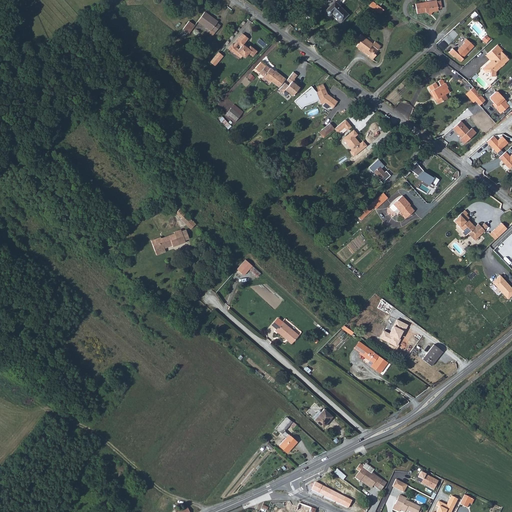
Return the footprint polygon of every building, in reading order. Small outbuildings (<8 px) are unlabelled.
[(334,12),(342,20),(349,14),(336,0),(335,0),(325,9),(330,15),(334,12)] [(381,13),(385,8),(373,0),(369,4),(381,13)] [(440,7),(437,0),(427,0),(417,2),(418,12),(427,10),(430,10),(433,12),(435,10),(440,9),(440,7)] [(212,32),(218,25),(214,23),(215,22),(202,12),(195,21),(208,31),(209,30),(212,32)] [(191,26),(185,22),(177,32),(180,34),(181,33),(184,35),(191,26)] [(232,44),(228,49),(235,54),(237,52),(242,55),(245,58),(248,53),(252,56),(256,51),(250,46),(248,48),(243,45),(248,39),(242,34),(235,42),(236,42),(234,45),(232,44)] [(369,56),(373,59),(376,55),(372,51),(373,49),(371,47),(372,45),(379,50),(382,46),(376,42),(374,44),(362,35),(356,42),(360,45),(358,47),(363,51),(364,51),(369,55),(369,56)] [(482,39),(486,44),(491,39),(487,35),(482,39)] [(461,62),(464,59),(463,58),(466,55),(465,54),(473,45),(466,38),(455,51),(452,49),(449,53),(454,57),(455,57),(461,62)] [(486,67),(489,70),(491,68),(492,69),(492,73),(498,73),(498,68),(507,61),(507,60),(511,56),(504,48),(505,47),(500,42),(490,51),(495,56),(493,58),(486,65),(486,67)] [(219,52),(211,62),(216,66),(224,56),(219,52)] [(272,82),(280,88),(287,79),(279,73),(278,74),(272,68),(271,69),(262,62),(256,69),(261,73),(260,74),(264,77),(264,78),(271,84),(272,82)] [(294,72),(287,80),(290,83),(288,85),(285,83),(279,90),(283,93),(286,90),(294,97),(301,88),(297,85),(298,83),(295,80),(298,75),(294,72)] [(431,88),(436,97),(438,102),(448,97),(446,93),(448,92),(446,87),(448,86),(445,81),(444,82),(442,78),(440,78),(438,79),(441,84),(438,85),(436,80),(429,84),(431,88)] [(478,98),(484,93),(476,84),(470,89),(478,98)] [(325,102),(329,106),(332,108),(338,102),(329,95),(327,93),(326,92),(325,89),(317,92),(311,86),(294,101),(301,109),(304,106),(319,100),(321,104),(323,103),(325,102)] [(478,98),(470,89),(468,90),(476,99),(478,98)] [(496,92),(490,97),(490,99),(496,105),(496,108),(500,113),(508,106),(506,103),(506,101),(498,92),(496,92)] [(484,93),(478,98),(482,102),(488,97),(484,93)] [(228,115),(235,121),(239,116),(229,108),(224,115),(226,116),(228,115)] [(465,142),(479,129),(475,124),(472,126),(463,117),(455,125),(464,134),(460,137),(465,142)] [(351,126),(345,118),(334,127),(337,132),(344,126),(347,129),(351,126)] [(321,129),(326,134),(332,129),(334,127),(329,122),(321,129)] [(354,129),(346,136),(348,138),(345,140),(353,149),(351,151),(354,155),(367,145),(363,140),(360,143),(355,136),(357,134),(354,129)] [(494,134),(487,140),(497,151),(508,141),(502,134),(498,138),(494,134)] [(499,156),(509,167),(511,164),(511,152),(510,154),(506,150),(499,156)] [(387,173),(385,171),(382,168),(385,165),(379,159),(370,167),(374,172),(375,171),(382,178),(381,179),(383,182),(391,175),(388,172),(387,173)] [(416,163),(409,169),(417,175),(416,177),(429,185),(431,182),(435,185),(438,179),(434,176),(433,178),(423,171),(416,163)] [(384,192),(372,204),(377,209),(389,197),(384,192)] [(162,196),(177,211),(180,208),(165,194),(162,196)] [(394,209),(406,198),(403,195),(391,206),(394,209)] [(403,213),(411,206),(409,204),(410,203),(406,198),(394,209),(397,213),(401,210),(403,213)] [(415,210),(411,206),(403,213),(408,217),(415,210)] [(196,225),(180,209),(178,212),(183,217),(182,219),(192,229),(196,225)] [(463,217),(460,214),(454,220),(464,231),(462,232),(466,236),(469,233),(475,240),(485,230),(484,229),(488,226),(484,222),(481,226),(478,223),(475,226),(473,227),(469,223),(471,222),(468,219),(469,217),(466,214),(463,217)] [(498,225),(504,231),(507,228),(502,222),(498,225)] [(492,231),(498,236),(504,231),(498,225),(492,231)] [(185,240),(183,232),(182,229),(175,231),(176,233),(161,238),(161,236),(151,239),(155,249),(163,246),(164,248),(174,245),(174,246),(186,243),(185,240)] [(163,246),(155,249),(156,255),(165,252),(164,248),(163,246)] [(246,259),(244,262),(239,267),(238,269),(245,274),(253,265),(246,259)] [(511,288),(500,275),(492,282),(508,299),(511,295),(511,288)] [(279,319),(271,328),(274,331),(275,330),(288,342),(295,334),(279,319)] [(345,325),(342,329),(351,336),(354,333),(345,325)] [(428,332),(420,327),(416,333),(423,339),(428,332)] [(443,352),(435,345),(423,359),(431,365),(443,352)] [(375,353),(365,346),(360,353),(369,360),(375,353)] [(375,353),(369,360),(373,363),(378,357),(375,353)] [(387,364),(378,357),(373,363),(370,366),(378,374),(387,364)] [(330,419),(322,410),(319,413),(317,412),(310,418),(318,428),(323,424),(324,424),(330,419)] [(289,420),(283,416),(273,427),(278,432),(289,420)] [(284,451),(294,440),(285,433),(275,443),(284,451)] [(359,481),(359,480),(361,478),(364,480),(363,481),(371,487),(372,486),(376,488),(381,480),(378,477),(377,479),(369,474),(371,472),(374,469),(365,462),(362,466),(359,464),(356,468),(359,470),(354,477),(359,481)] [(343,480),(346,476),(337,468),(334,472),(343,480)] [(438,482),(423,474),(421,477),(421,478),(422,480),(422,481),(421,483),(433,490),(438,482)] [(408,483),(397,477),(394,484),(405,490),(408,483)] [(361,478),(359,480),(370,488),(371,487),(363,481),(364,480),(361,478)] [(381,480),(376,488),(380,491),(385,483),(381,480)] [(311,491),(322,496),(325,488),(316,484),(314,485),(311,491)] [(329,490),(326,497),(342,504),(345,497),(329,490)] [(404,511),(406,510),(411,511),(417,511),(420,506),(406,500),(406,499),(399,495),(392,509),(397,511),(398,511),(399,510),(403,511),(404,511)] [(451,511),(450,511),(452,507),(453,507),(457,499),(451,496),(447,505),(438,501),(436,505),(439,506),(436,511),(433,511),(432,511),(451,511)] [(464,496),(460,505),(467,508),(469,503),(472,499),(464,496)] [(345,497),(342,504),(349,508),(352,500),(345,497)] [(309,511),(312,508),(299,503),(296,510),(300,511),(309,511)]
